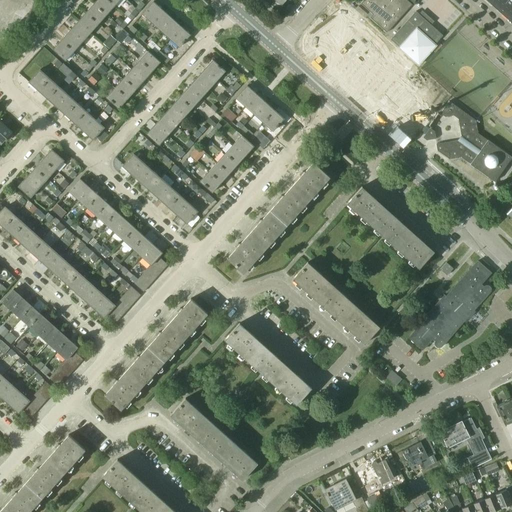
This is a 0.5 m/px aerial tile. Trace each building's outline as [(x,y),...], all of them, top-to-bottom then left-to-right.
[(114,5),(107,0),(96,0),(94,4),(106,14),(114,5)] [(141,0),(141,1),(137,6),(140,9),(145,4),(148,0),(147,0),(141,0)] [(386,33),(412,5),(406,0),(363,0),(360,3),(372,14),(369,18),(386,33)] [(511,0),(488,0),(488,1),(511,22),(511,0)] [(151,22),(162,10),(152,2),(141,14),(151,22)] [(106,14),(94,4),(86,13),(98,24),(106,14)] [(368,15),(358,6),(355,10),(365,18),(368,15)] [(160,30),(171,18),(162,10),(151,22),(160,30)] [(435,44),(443,35),(416,11),(390,39),(418,65),(436,45),(435,44)] [(98,24),(86,13),(77,22),(89,33),(98,24)] [(169,39),(180,26),(171,18),(160,30),(169,39)] [(89,33),(77,22),(69,31),(81,42),(89,33)] [(138,29),(132,24),(129,29),(134,34),(138,29)] [(128,34),(118,25),(116,27),(119,31),(114,36),(121,42),(128,34)] [(178,47),(189,35),(180,26),(169,39),(178,47)] [(81,42),(69,31),(61,40),(73,51),(81,42)] [(143,41),(147,37),(143,33),(139,37),(143,41)] [(125,47),(133,38),(128,34),(121,42),(125,47)] [(109,48),(116,40),(110,35),(103,43),(109,48)] [(73,51),(61,40),(53,50),(65,60),(73,51)] [(160,48),(151,40),(147,45),(156,53),(160,48)] [(122,53),(125,49),(119,44),(112,52),(116,55),(119,51),(122,53)] [(168,54),(161,48),(157,54),(163,60),(168,54)] [(159,62),(147,51),(138,61),(151,72),(159,62)] [(115,58),(110,54),(107,58),(111,62),(115,58)] [(216,81),(229,66),(221,59),(216,64),(212,60),(204,70),(216,81)] [(151,72),(138,61),(130,70),(143,81),(151,72)] [(71,71),(62,63),(58,68),(66,76),(71,71)] [(84,76),(92,68),(87,63),(80,72),(84,76)] [(102,75),(108,68),(102,63),(96,70),(102,75)] [(38,90),(49,78),(39,70),(28,82),(38,90)] [(143,81),(130,70),(122,79),(134,90),(143,81)] [(216,81),(204,70),(196,79),(208,90),(216,81)] [(72,80),(76,75),(72,71),(68,76),(72,80)] [(93,84),(100,77),(95,72),(88,80),(93,84)] [(47,99),(58,86),(49,78),(38,90),(47,99)] [(134,90),(122,79),(114,88),(126,99),(134,90)] [(208,90),(196,79),(187,88),(200,99),(208,90)] [(56,107),(67,95),(58,86),(47,99),(56,107)] [(244,106),(255,94),(246,86),(235,98),(244,106)] [(126,99),(114,88),(106,97),(118,108),(126,99)] [(200,99),(187,88),(179,97),(191,108),(200,99)] [(227,98),(221,92),(217,97),(223,102),(227,98)] [(254,114),(265,102),(255,94),(244,106),(254,114)] [(65,115),(76,103),(67,95),(56,107),(65,115)] [(99,105),(103,100),(99,97),(94,102),(99,105)] [(191,108),(179,97),(171,106),(183,117),(191,108)] [(263,123),(274,110),(265,102),(254,114),(263,123)] [(511,157),(487,140),(478,133),(476,121),(449,102),(440,114),(440,115),(438,113),(429,126),(431,128),(430,129),(430,128),(423,138),(427,140),(436,139),(434,131),(431,129),(442,115),(445,117),(453,116),(458,119),(461,136),(457,141),(436,144),(437,151),(449,159),(461,158),(461,157),(470,164),(495,182),(511,157)] [(74,123),(85,111),(76,103),(65,115),(74,123)] [(183,117),(171,106),(163,115),(175,126),(183,117)] [(236,116),(227,108),(223,113),(231,121),(236,116)] [(272,131),(283,119),(274,110),(263,123),(272,131)] [(83,131),(94,119),(85,111),(74,123),(83,131)] [(175,126),(163,115),(155,125),(167,135),(175,126)] [(216,124),(209,117),(206,120),(214,127),(216,124)] [(93,140),(104,127),(94,119),(83,131),(93,140)] [(11,132),(0,121),(0,143),(11,132)] [(202,133),(209,125),(205,121),(198,129),(202,133)] [(167,135),(155,125),(147,134),(159,145),(167,135)] [(270,141),(260,132),(254,139),(264,148),(270,141)] [(253,146),(241,135),(233,144),(245,155),(253,146)] [(245,155),(233,144),(224,153),(237,164),(245,155)] [(197,161),(205,152),(198,146),(190,155),(197,161)] [(177,161),(185,152),(181,148),(173,157),(177,161)] [(63,160),(51,149),(42,159),(55,170),(63,160)] [(237,164),(224,153),(216,163),(228,173),(237,164)] [(131,174),(142,162),(133,154),(122,166),(131,174)] [(55,170),(42,159),(34,168),(47,179),(55,170)] [(141,183),(152,170),(142,162),(131,174),(141,183)] [(308,201),(329,177),(313,162),(303,173),(302,172),(299,175),(300,176),(291,186),(308,201)] [(228,173),(216,163),(208,172),(220,182),(228,173)] [(47,179),(34,168),(26,177),(38,188),(47,179)] [(69,181),(77,172),(73,168),(65,177),(69,181)] [(150,191),(161,179),(152,170),(141,183),(150,191)] [(185,181),(189,177),(184,172),(180,177),(185,181)] [(220,182),(208,172),(200,181),(212,192),(220,182)] [(38,188),(26,177),(18,186),(30,197),(38,188)] [(63,188),(68,183),(64,179),(59,184),(63,188)] [(78,200),(89,187),(79,179),(68,191),(78,200)] [(159,199),(170,186),(161,179),(150,191),(159,199)] [(201,188),(192,180),(188,185),(197,193),(201,188)] [(61,192),(52,184),(49,187),(55,192),(52,196),(55,199),(61,192)] [(168,207),(179,195),(170,186),(159,199),(168,207)] [(286,225),(308,201),(291,186),(282,196),(281,195),(277,199),(279,200),(269,210),(286,225)] [(87,208),(98,195),(89,187),(78,200),(87,208)] [(386,208),(376,199),(377,198),(373,195),(372,196),(362,187),(346,203),(371,225),(386,208)] [(209,195),(201,188),(197,193),(205,200),(209,195)] [(96,216),(107,204),(98,195),(87,208),(96,216)] [(177,215),(188,203),(179,195),(168,207),(177,215)] [(45,208),(51,201),(46,198),(40,204),(45,208)] [(186,224),(197,211),(188,203),(177,215),(186,224)] [(66,213),(56,204),(52,210),(61,218),(66,213)] [(105,224),(116,212),(107,204),(96,216),(105,224)] [(32,213),(37,208),(33,205),(29,209),(32,213)] [(0,224),(3,228),(14,215),(5,207),(0,211),(0,224)] [(43,214),(37,208),(32,213),(32,214),(35,217),(38,214),(41,216),(43,214)] [(410,230),(400,221),(401,220),(397,217),(396,218),(386,208),(371,225),(395,247),(410,230)] [(264,249),(286,225),(269,210),(260,221),(259,220),(256,223),(257,224),(248,234),(264,249)] [(114,232),(125,220),(116,212),(105,224),(114,232)] [(12,236),(23,223),(14,215),(3,228),(12,236)] [(52,228),(58,221),(56,219),(50,226),(52,228)] [(123,240),(134,228),(125,220),(114,232),(123,240)] [(21,244),(32,232),(23,223),(12,236),(21,244)] [(82,230),(74,223),(70,226),(79,234),(82,230)] [(132,249),(143,236),(134,228),(123,240),(132,249)] [(92,237),(84,229),(80,235),(83,238),(82,239),(87,243),(92,237)] [(434,252),(424,242),(425,241),(421,238),(420,239),(410,230),(395,247),(419,268),(434,252)] [(30,252),(41,240),(32,232),(21,244),(30,252)] [(243,273),(264,249),(248,234),(238,245),(237,244),(234,247),(235,248),(226,258),(243,273)] [(141,257),(152,244),(143,236),(132,249),(141,257)] [(39,260),(50,248),(41,240),(30,252),(39,260)] [(97,250),(101,245),(96,240),(91,245),(97,250)] [(80,252),(81,250),(86,246),(81,242),(76,248),(80,252)] [(158,257),(162,253),(152,244),(141,257),(151,265),(155,261),(158,257)] [(92,251),(86,246),(81,250),(87,256),(92,251)] [(109,254),(101,247),(98,251),(106,258),(109,254)] [(48,268),(59,256),(50,248),(39,260),(48,268)] [(58,276),(69,264),(59,256),(48,268),(58,276)] [(113,258),(110,262),(115,266),(118,262),(120,260),(115,256),(113,258)] [(167,265),(158,257),(155,261),(163,269),(167,265)] [(163,269),(155,261),(151,265),(150,265),(159,274),(163,269)] [(442,346),(490,293),(490,292),(491,291),(491,290),(491,289),(490,288),(490,287),(489,287),(488,286),(487,286),(486,286),(485,286),(483,287),(480,284),(490,273),(477,261),(445,297),(443,296),(424,318),(425,319),(408,337),(422,350),(433,338),(435,341),(435,342),(435,343),(435,344),(435,345),(436,346),(436,347),(437,347),(438,347),(439,347),(440,347),(441,347),(442,346)] [(331,284),(307,262),(292,279),(316,301),(331,284)] [(447,275),(453,269),(446,262),(440,269),(447,275)] [(113,270),(106,263),(102,267),(109,274),(113,270)] [(67,285),(78,273),(69,264),(58,276),(67,285)] [(129,270),(123,265),(120,268),(125,273),(129,270)] [(159,274),(150,265),(146,270),(155,278),(159,274)] [(113,270),(109,274),(109,275),(118,283),(119,282),(122,278),(113,270)] [(155,278),(146,270),(142,274),(151,282),(155,278)] [(76,293),(87,281),(78,273),(67,285),(76,293)] [(134,281),(138,277),(133,273),(129,277),(134,281)] [(151,282),(142,274),(138,279),(147,287),(151,282)] [(147,287),(138,279),(134,283),(143,291),(147,287)] [(85,301),(96,289),(87,281),(76,293),(85,301)] [(356,305),(331,284),(316,301),(340,322),(356,305)] [(140,295),(131,287),(127,291),(136,299),(140,295)] [(94,309),(105,297),(96,289),(85,301),(94,309)] [(11,311),(22,298),(13,290),(2,302),(11,311)] [(136,299),(127,291),(123,295),(132,304),(136,299)] [(132,304),(123,295),(119,300),(128,308),(132,304)] [(107,314),(111,309),(114,306),(114,305),(105,297),(94,309),(103,317),(107,314)] [(20,319),(31,306),(22,298),(11,311),(20,319)] [(185,337),(207,313),(190,298),(181,309),(180,308),(177,311),(178,312),(169,322),(185,337)] [(128,308),(119,300),(115,304),(124,312),(128,308)] [(124,312),(115,304),(114,305),(114,306),(111,309),(120,317),(124,312)] [(380,327),(356,305),(340,322),(364,344),(380,327)] [(29,327),(41,315),(31,306),(20,319),(29,327)] [(120,317),(111,309),(107,314),(116,321),(120,317)] [(38,335),(50,323),(41,315),(29,327),(38,335)] [(164,361),(185,337),(169,322),(160,333),(158,332),(155,335),(156,336),(147,346),(164,361)] [(48,343),(59,331),(50,323),(38,335),(48,343)] [(263,345),(253,335),(254,334),(250,331),(249,332),(239,323),(224,340),(248,361),(263,345)] [(0,333),(3,337),(8,331),(2,326),(0,327),(0,333)] [(57,351),(68,339),(59,331),(48,343),(57,351)] [(11,343),(16,338),(9,332),(4,338),(11,343)] [(22,351),(27,345),(21,339),(16,345),(22,351)] [(66,360),(69,356),(73,351),(77,347),(68,339),(57,351),(66,359),(66,360)] [(9,349),(0,341),(0,340),(0,350),(4,355),(5,354),(9,349)] [(287,366),(277,357),(278,356),(274,353),(273,354),(263,345),(248,361),(272,383),(287,366)] [(142,386),(164,361),(147,346),(138,357),(137,356),(133,359),(135,360),(126,370),(142,386)] [(17,355),(9,349),(5,354),(12,360),(17,355)] [(82,359),(73,351),(69,356),(78,364),(82,359)] [(78,364),(69,356),(66,360),(66,359),(65,360),(74,368),(78,364)] [(44,365),(38,360),(34,364),(40,369),(44,365)] [(74,368),(65,360),(61,364),(70,373),(74,368)] [(70,373),(61,364),(57,369),(66,377),(70,373)] [(33,371),(27,366),(24,370),(30,375),(33,371)] [(50,371),(44,366),(41,370),(46,375),(50,371)] [(311,388),(301,378),(302,377),(298,374),(297,375),(287,366),(272,383),(296,405),(311,388)] [(66,377),(57,369),(53,373),(62,381),(66,377)] [(121,410),(142,386),(126,370),(116,381),(115,380),(112,383),(113,384),(104,395),(121,410)] [(402,379),(392,370),(386,376),(396,386),(402,379)] [(62,381),(53,373),(49,378),(58,386),(62,381)] [(0,395),(11,384),(2,376),(0,377),(0,395)] [(55,390),(45,382),(41,386),(50,395),(55,390)] [(0,396),(9,404),(20,392),(11,384),(0,395),(0,396)] [(50,395),(41,386),(37,391),(46,399),(50,395)] [(46,399),(37,391),(33,395),(43,403),(46,399)] [(164,407),(171,399),(163,391),(155,400),(164,407)] [(29,400),(20,392),(9,404),(18,413),(22,409),(26,404),(29,400)] [(43,403),(33,395),(29,399),(39,408),(43,403)] [(209,419),(197,409),(185,398),(170,415),(194,436),(209,419)] [(511,398),(496,405),(505,424),(511,421),(511,398)] [(39,408),(29,399),(29,400),(26,404),(35,412),(39,408)] [(35,412),(26,404),(22,409),(31,417),(35,412)] [(491,459),(481,439),(484,438),(479,428),(476,429),(471,418),(462,422),(461,420),(439,431),(447,448),(466,439),(473,454),(467,458),(472,468),(491,459)] [(233,441),(221,430),(209,419),(194,436),(218,458),(233,441)] [(63,473),(85,449),(68,434),(59,445),(58,444),(54,447),(56,448),(47,459),(63,473)] [(436,461),(433,455),(435,454),(435,453),(434,452),(433,450),(428,440),(421,444),(420,442),(401,451),(409,467),(417,463),(420,471),(424,469),(424,468),(436,462),(436,461)] [(257,463),(245,452),(233,441),(218,458),(242,480),(257,463)] [(42,498),(63,473),(47,459),(37,469),(36,467),(33,471),(34,472),(25,483),(42,498)] [(141,481),(131,472),(132,470),(128,467),(127,468),(117,459),(102,476),(126,498),(141,481)] [(394,478),(384,459),(377,463),(376,462),(375,461),(374,461),(373,462),(372,462),(372,463),(371,463),(371,464),(371,465),(372,466),(356,473),(363,486),(378,479),(381,484),(394,478)] [(498,471),(495,463),(484,468),(487,475),(498,471)] [(474,480),(471,473),(464,476),(467,483),(474,480)] [(368,511),(364,502),(359,493),(354,496),(345,479),(325,489),(335,510),(353,502),(357,511),(368,511)] [(156,511),(165,502),(155,493),(156,492),(154,490),(152,489),(151,490),(141,481),(126,498),(142,511),(156,511)] [(9,511),(28,511),(42,498),(25,483),(16,493),(15,492),(13,494),(11,495),(13,496),(3,507),(9,511)] [(370,499),(365,489),(358,492),(359,493),(364,502),(370,499)] [(511,503),(506,489),(495,494),(500,507),(511,503)] [(500,507),(495,494),(484,499),(489,511),(500,507)] [(461,506),(456,495),(450,497),(455,509),(461,506)] [(415,508),(426,502),(422,496),(412,503),(415,508)] [(440,511),(439,509),(434,511),(449,511),(454,509),(447,499),(442,503),(447,510),(444,511),(440,511)] [(489,511),(484,499),(473,503),(476,511),(489,511)] [(178,511),(176,510),(175,511),(165,502),(156,511),(178,511)] [(404,511),(409,511),(415,508),(412,503),(403,509),(404,511)] [(476,511),(473,503),(461,508),(462,511),(476,511)]
